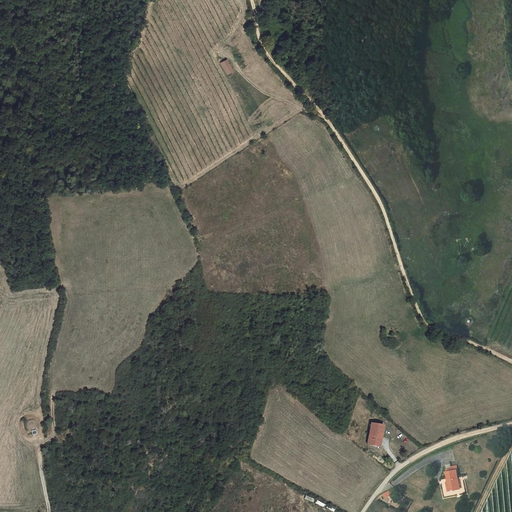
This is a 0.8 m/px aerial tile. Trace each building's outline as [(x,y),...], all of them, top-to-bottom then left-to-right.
[(218,50),(221,56),(227,53),(224,47),(218,50)] [(231,60),(227,53),(221,56),(224,63),(231,60)] [(26,432),(34,431),(33,426),(33,425),(34,423),(35,421),(34,419),(33,417),(31,416),(29,415),(27,415),(25,416),(23,418),(22,420),(22,422),(23,424),(24,426),(26,428),(26,432)] [(364,444),(377,447),(378,438),(382,438),(384,426),(368,423),(364,444)] [(449,478),(446,478),(447,487),(453,486),(453,482),(460,481),(457,466),(447,467),(448,474),(449,478)]
